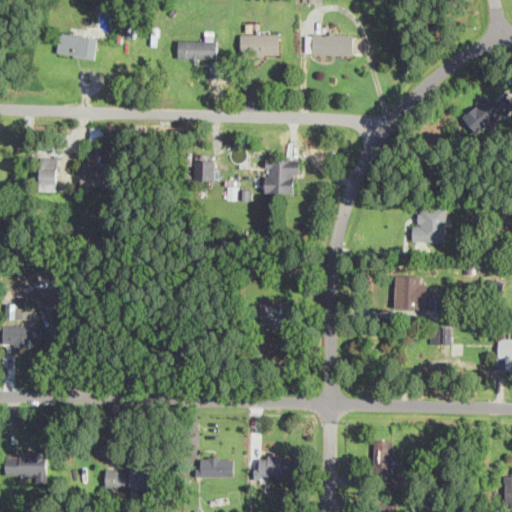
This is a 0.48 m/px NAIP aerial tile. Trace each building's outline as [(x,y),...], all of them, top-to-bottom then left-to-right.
[(96,56),(98,35),(60,31),(58,52),(96,56)] [(179,56),(217,56),(217,31),(207,31),(207,39),(179,39),(179,56)] [(354,53),(354,31),(308,31),(308,53),(354,53)] [(281,32),(241,32),(241,53),(281,53),(281,32)] [(491,94),(463,116),(477,134),(511,106),(511,97),(508,92),(496,101),(491,94)] [(92,140),(104,140),(104,126),(92,126),(92,140)] [(58,190),(58,146),(40,146),(40,190),(58,190)] [(215,179),(215,155),(195,155),(195,179),(215,179)] [(300,173),(300,157),(266,157),(266,191),(295,191),(295,173),(300,173)] [(82,161),(82,189),(113,189),(113,161),(82,161)] [(241,197),(241,185),(229,185),(229,197),(241,197)] [(252,190),(244,188),(242,197),(251,198),(252,190)] [(447,241),(447,207),(416,207),(416,241),(447,241)] [(427,308),(427,275),(396,275),(396,308),(427,308)] [(296,305),(261,305),(261,324),(296,324),(296,305)] [(43,345),(43,325),(4,325),(4,345),(43,345)] [(452,342),(452,325),(432,325),(432,342),(452,342)] [(511,368),(511,337),(498,337),(498,368),(511,368)] [(374,470),(393,470),(393,438),(374,438),(374,470)] [(38,480),(48,480),(48,452),(7,452),(7,473),(38,473),(38,480)] [(293,477),(293,454),(255,454),(255,477),(293,477)] [(202,474),(234,474),(234,457),(202,457),(202,474)] [(106,487),(150,487),(150,468),(106,468),(106,487)] [(376,502),(376,511),(396,511),(396,502),(376,502)]
